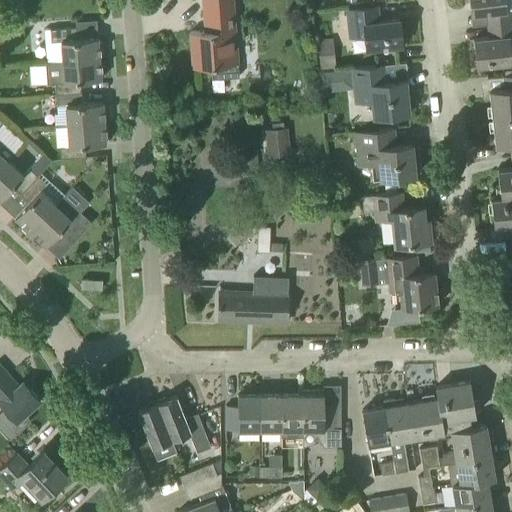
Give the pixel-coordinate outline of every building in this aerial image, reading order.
[(192,67),(211,65),(212,78),(239,76),(238,63),(237,63),(232,0),(202,0),(204,30),(189,32),(192,67)] [(505,0),(465,0),(465,1),(469,0),(471,14),(485,13),(487,25),(511,22),(511,8),(507,9),(505,0)] [(374,20),(372,6),(345,10),(348,36),(364,34),(366,49),(402,46),(399,18),(374,20)] [(511,22),(487,25),(488,36),(473,38),(469,38),(469,39),(473,39),(476,66),(511,61),(511,58),(510,35),(511,34),(511,22)] [(49,29),(52,61),(99,58),(99,53),(103,51),(102,41),(98,39),(98,37),(77,39),(76,27),(49,29)] [(334,50),(318,52),(320,69),(336,67),(334,50)] [(101,79),(99,58),(52,61),(52,62),(45,62),(47,82),(55,82),(56,93),(81,92),(80,81),(101,79)] [(381,81),(379,64),(351,67),(355,101),(371,100),(373,117),(409,112),(406,79),(381,81)] [(489,90),(492,117),(511,115),(511,74),(502,75),(503,87),(489,89),(485,90),(485,91),(489,90)] [(82,103),(81,92),(56,93),(57,113),(54,113),(55,126),(104,122),(102,101),(82,103)] [(511,115),(492,117),(495,146),(510,144),(511,155),(511,115)] [(56,147),(59,146),(60,157),(86,156),(85,145),(106,143),(104,122),(55,126),(56,147)] [(265,129),(267,156),(290,154),(288,127),(265,129)] [(387,129),(394,128),(394,127),(355,131),(358,165),(378,163),(380,179),(416,175),(412,142),(389,145),(387,129)] [(0,167),(7,160),(8,160),(14,153),(0,140),(0,167)] [(23,174),(8,160),(7,160),(0,167),(0,199),(12,186),(21,194),(38,175),(52,160),(43,152),(29,168),(23,174)] [(511,167),(497,169),(500,197),(511,195),(511,155),(511,166),(511,167)] [(15,217),(30,231),(55,204),(40,190),(46,183),(38,175),(21,194),(29,201),(15,217)] [(401,191),(373,194),(360,195),(362,212),(375,210),(376,220),(392,218),(395,244),(404,243),(405,251),(429,248),(428,240),(431,240),(428,218),(424,219),(423,205),(403,207),(401,191)] [(511,195),(500,197),(491,198),(494,227),(509,225),(510,237),(511,252),(511,195)] [(61,197),(55,204),(30,231),(46,245),(60,230),(68,237),(85,219),(61,197)] [(258,226),(257,251),(270,252),(270,250),(282,251),(282,242),(270,242),(270,226),(258,226)] [(416,254),(384,257),(360,260),(363,285),(388,282),(389,292),(400,291),(402,308),(438,305),(434,271),(418,272),(416,254)] [(252,292),(219,291),(218,319),(287,321),(288,276),(274,275),(253,275),(252,292)] [(18,385),(0,365),(0,402),(6,409),(0,413),(0,427),(11,439),(31,420),(24,413),(40,399),(23,381),(18,385)] [(437,397),(405,403),(411,437),(427,435),(428,440),(437,439),(436,433),(450,431),(454,450),(442,452),(443,456),(437,457),(435,446),(418,449),(422,468),(423,468),(428,467),(438,465),(438,464),(448,462),(448,463),(491,456),(485,423),(471,425),(469,415),(476,414),(470,380),(435,386),(437,397)] [(259,429),(259,394),(237,394),(238,405),(225,405),(225,430),(259,429)] [(281,429),(280,394),(259,394),(259,429),(281,429)] [(302,429),(302,394),(280,394),(281,429),(281,436),(302,436),(302,429)] [(336,427),(335,404),(323,404),(323,394),(302,394),(302,429),(315,429),(323,445),(341,445),(341,427),(336,427)] [(177,395),(156,403),(171,440),(191,433),(197,449),(210,445),(197,413),(186,418),(177,395)] [(393,399),(382,401),(389,441),(390,441),(393,461),(392,461),(394,472),(408,470),(403,439),(411,437),(405,403),(394,404),(393,399)] [(367,445),(389,441),(382,401),(381,401),(382,406),(360,410),(367,445)] [(171,440),(156,403),(137,410),(157,459),(176,452),(171,440)] [(28,464),(16,452),(0,466),(0,475),(12,488),(21,478),(41,499),(67,474),(43,449),(28,464)] [(495,478),(491,456),(448,463),(452,484),(487,479),(495,478)] [(394,472),(392,461),(380,463),(382,474),(394,472)] [(180,475),(184,487),(217,475),(212,462),(180,475)] [(249,475),(259,475),(259,465),(249,465),(249,475)] [(259,476),(279,476),(282,476),(282,466),(260,466),(259,476)] [(418,476),(420,490),(431,488),(429,474),(428,467),(423,468),(424,475),(418,476)] [(230,511),(232,511),(222,485),(220,485),(220,474),(217,475),(184,487),(189,498),(199,494),(201,501),(177,511),(230,511)] [(298,481),(289,480),(292,489),(300,497),(303,501),(303,490),(303,479),(298,479),(298,481)] [(315,479),(305,488),(316,499),(326,490),(315,479)] [(490,500),(487,479),(452,484),(456,506),(490,500)] [(434,501),(431,488),(420,490),(423,503),(434,501)] [(396,511),(409,511),(406,493),(394,495),(396,511)] [(396,511),(394,495),(382,497),(384,511),(396,511)] [(384,511),(382,497),(369,499),(371,511),(384,511)] [(492,511),(490,500),(456,506),(442,508),(442,511),(492,511)]
